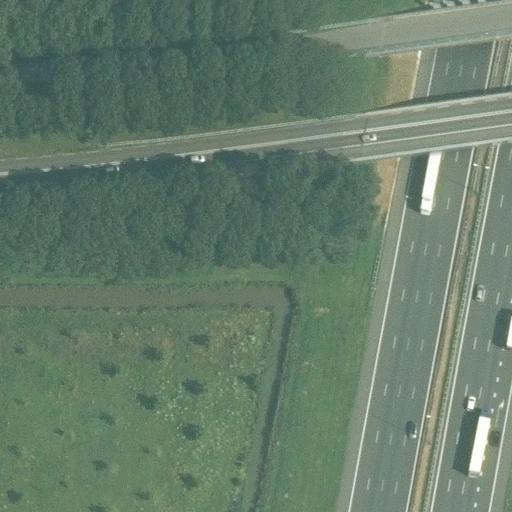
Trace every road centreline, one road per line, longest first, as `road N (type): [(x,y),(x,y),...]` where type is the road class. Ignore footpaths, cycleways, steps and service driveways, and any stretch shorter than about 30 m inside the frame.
road 1 (motorway): [(472,0),(378,511)]
road 2 (secondary): [(511,117),(0,175)]
road 3 (unclassified): [(379,37),(143,68),(0,75)]
road 4 (motorway): [(450,511),(511,189)]
road 5 (unclassified): [(379,37),(511,18)]
